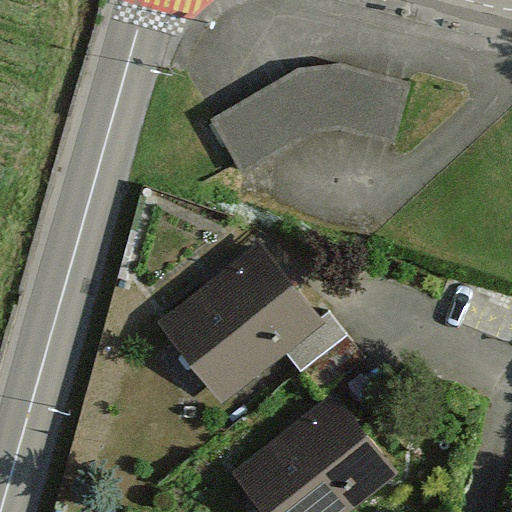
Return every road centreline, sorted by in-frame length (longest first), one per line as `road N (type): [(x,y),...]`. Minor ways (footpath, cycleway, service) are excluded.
road 1 (secondary): [(145,0),(0,496)]
road 2 (unknown): [(511,360),(487,511)]
